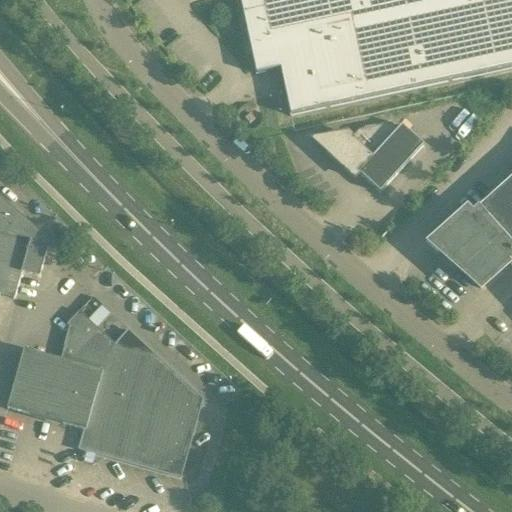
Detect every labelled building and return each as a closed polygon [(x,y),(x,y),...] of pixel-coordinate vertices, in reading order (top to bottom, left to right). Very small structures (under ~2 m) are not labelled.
[(511,0),(238,0),(255,76),(279,71),(289,118),(511,70),(511,0)] [(248,126),(254,121),(249,115),(243,119),(248,126)] [(389,125),(365,131),(339,166),(354,180),(358,175),(379,194),(422,147),(401,128),(397,132),(389,125)] [(353,138),(349,134),(324,139),(327,149),(324,152),(339,166),(365,131),(357,132),(353,138)] [(511,179),(439,244),(437,248),(437,252),(439,256),(480,291),(508,265),(511,268),(511,267),(511,179)] [(0,295),(15,299),(21,275),(39,279),(49,244),(0,200),(0,295)] [(81,312),(96,327),(109,315),(94,299),(81,312)] [(67,326),(58,358),(22,348),(6,408),(82,429),(77,448),(179,477),(200,399),(126,329),(112,343),(77,310),(64,323),(67,326)]
